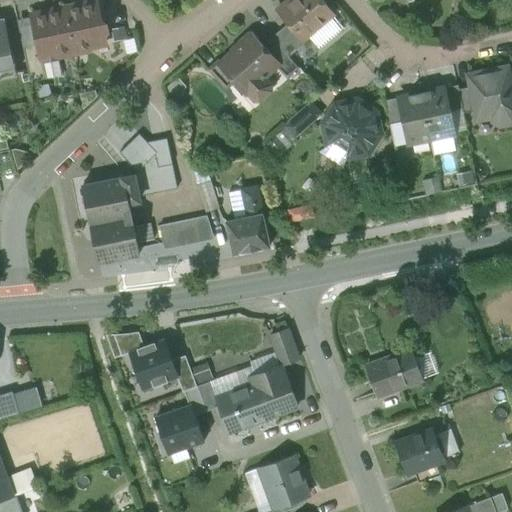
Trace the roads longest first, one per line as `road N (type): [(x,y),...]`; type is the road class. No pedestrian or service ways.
road 1 (secondary): [(294,279),(20,314)]
road 2 (residential): [(20,314),(13,212),(124,97)]
road 3 (residential): [(376,511),(294,279)]
road 4 (secondary): [(511,236),(294,279)]
road 5 (residential): [(352,0),(407,63),(511,39)]
